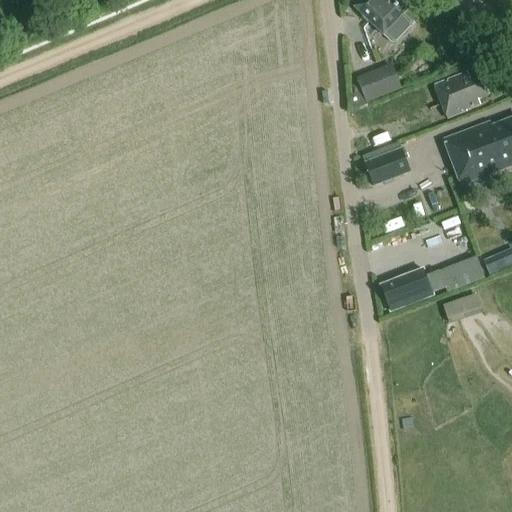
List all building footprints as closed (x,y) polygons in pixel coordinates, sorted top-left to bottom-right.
[(361,0),(355,7),(370,21),(385,35),(385,34),(394,42),(399,42),(413,27),(413,22),(404,14),(410,7),(401,0),(361,0)] [(391,65),(355,78),(364,105),(400,92),(391,65)] [(461,115),(460,113),(482,103),(480,100),(489,96),(480,75),(472,78),(469,72),(436,86),(450,119),(461,115)] [(491,123),(444,141),(460,186),(511,166),(511,120),(493,127),(491,123)] [(397,150),(363,163),(372,186),(406,173),(397,150)] [(511,257),(496,265),(500,273),(511,267),(511,257)] [(435,298),(424,271),(381,288),(391,314),(435,298)] [(478,296),(445,307),(449,321),(483,310),(478,296)]
